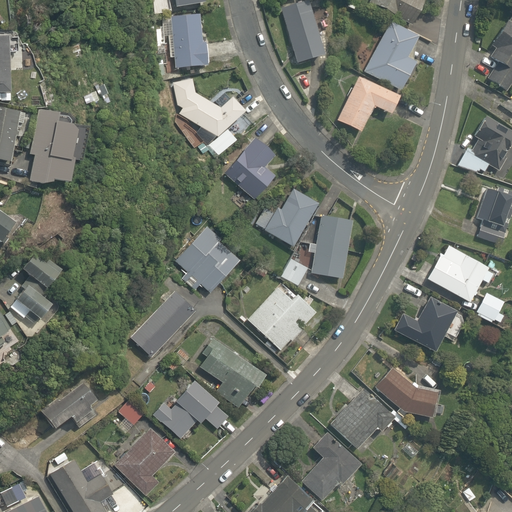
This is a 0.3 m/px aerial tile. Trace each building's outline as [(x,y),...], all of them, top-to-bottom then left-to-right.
[(172,0),(175,11),(211,8),(209,0),(172,0)] [(418,0),(373,0),(370,6),(415,30),(429,6),(418,0)] [(328,62),(312,5),(284,13),(300,70),(328,62)] [(172,71),(211,71),(211,46),(204,46),(205,18),(166,17),(166,55),(173,55),(172,71)] [(485,77),(503,90),(511,76),(511,70),(511,69),(511,25),(502,19),(488,40),(494,44),(486,55),(496,62),(485,77)] [(415,61),(425,43),(393,26),(367,74),(405,95),(421,64),(415,61)] [(16,42),(0,42),(0,97),(18,97),(16,42)] [(167,80),(170,101),(177,107),(172,113),(210,136),(217,140),(207,143),(219,157),(240,144),(236,137),(256,124),(236,104),(224,111),(196,93),(190,77),(167,80)] [(377,111),(396,120),(405,102),(361,80),(339,125),(364,137),(377,111)] [(76,191),(88,138),(65,133),(68,118),(41,112),(31,159),(38,161),(32,187),(61,193),(62,188),(76,191)] [(0,164),(15,167),(23,117),(0,113),(0,164)] [(482,173),(485,167),(496,172),(511,135),(511,131),(477,115),(469,134),(480,139),(474,150),(461,144),(452,162),(476,173),(477,170),(482,173)] [(278,158),(256,140),(227,177),(264,208),(284,184),(267,170),(278,158)] [(498,243),(511,199),(511,190),(493,185),(491,191),(480,187),(471,217),(479,219),(474,235),(498,243)] [(297,251),(321,209),(294,192),(283,211),(278,208),(272,219),(260,212),(253,226),(297,251)] [(0,244),(10,251),(24,229),(0,213),(0,244)] [(354,222),(322,218),(317,246),(309,245),(307,256),(314,257),(311,277),(345,282),(354,222)] [(244,262),(204,230),(172,265),(183,275),(178,281),(196,295),(200,291),(212,301),(244,262)] [(466,301),(477,278),(486,282),(491,271),(482,266),(484,263),(442,243),(423,280),(466,301)] [(68,284),(34,257),(23,272),(56,299),(68,284)] [(305,274),(288,265),(280,281),(296,290),(305,274)] [(170,286),(136,328),(145,336),(134,347),(154,364),(199,310),(170,286)] [(503,298),(484,288),(471,314),(488,323),(490,320),(499,325),(503,316),(495,312),(503,298)] [(68,316),(35,290),(20,308),(53,334),(68,316)] [(287,302),(272,292),(271,293),(241,323),(275,354),(315,314),(302,305),(304,302),(292,295),(287,302)] [(430,349),(450,308),(424,295),(412,319),(398,312),(390,330),(430,349)] [(0,375),(14,365),(5,353),(22,340),(0,310),(0,375)] [(239,410),(268,379),(208,334),(197,350),(210,360),(202,371),(226,387),(220,393),(239,410)] [(426,417),(428,391),(409,388),(387,367),(369,386),(393,408),(426,417)] [(84,381),(44,415),(59,432),(75,418),(81,426),(97,412),(88,401),(96,395),(84,381)] [(220,432),(231,420),(222,411),(225,407),(196,383),(186,394),(179,388),(171,397),(176,402),(172,406),(167,401),(155,416),(187,444),(203,425),(208,430),(212,425),(220,432)] [(388,416),(355,388),(325,423),(352,447),(370,427),(375,431),(388,416)] [(147,416),(129,400),(117,413),(125,420),(118,428),(127,436),(136,426),(137,427),(147,416)] [(179,454),(152,428),(117,467),(148,495),(161,481),(158,478),(179,454)] [(357,463),(320,430),(306,446),(318,456),(297,478),(318,497),(331,483),(335,487),(357,463)] [(408,440),(401,447),(411,457),(418,449),(408,440)] [(72,458),(48,472),(71,511),(103,511),(97,499),(111,491),(101,474),(86,483),(72,458)] [(310,499),(282,473),(245,511),(313,511),(305,504),(310,499)] [(15,480),(0,488),(0,500),(6,511),(26,500),(15,480)] [(469,485),(461,490),(467,502),(475,497),(469,485)] [(49,511),(43,498),(12,511),(49,511)]
